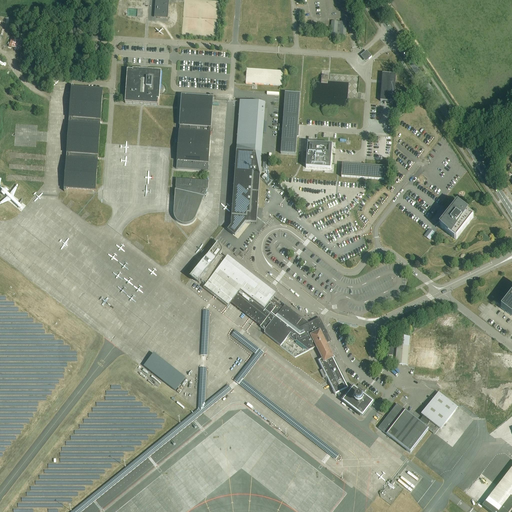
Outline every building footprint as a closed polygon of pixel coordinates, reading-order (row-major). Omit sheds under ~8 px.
[(155,0),(154,18),(167,19),(169,3),(168,0),(155,0)] [(346,37),(347,23),(332,22),(331,36),(346,37)] [(367,51),(361,56),(366,62),(372,57),(367,51)] [(159,84),(160,73),(158,72),(145,72),(130,70),(127,70),(125,96),(125,103),(158,106),(159,95),(159,84)] [(247,70),(246,84),(252,84),(254,84),(255,84),(282,86),(283,72),(247,70)] [(394,103),(396,75),(382,74),(380,102),(394,103)] [(103,95),(103,91),(74,88),(74,86),(72,86),(64,192),(66,192),(67,190),(96,192),(98,161),(98,158),(100,125),(101,123),(103,95)] [(297,137),(300,94),(285,93),(281,154),(296,155),(297,137)] [(209,162),(210,147),(213,100),(213,96),(211,96),(211,98),(182,96),(181,107),(178,156),(177,156),(176,169),(208,171),(209,162)] [(256,223),(259,180),(260,153),(254,152),(255,142),(262,135),(265,103),(240,101),(240,106),(232,215),(231,226),(231,227),(227,231),(234,237),(238,232),(246,223),(256,223)] [(308,144),(306,168),(330,170),(332,146),(308,144)] [(385,167),(342,164),(341,178),(384,181),(385,167)] [(196,219),(208,189),(208,181),(176,179),(174,213),(174,214),(174,215),(174,216),(175,218),(175,219),(176,220),(177,221),(178,222),(179,223),(180,224),(181,224),(182,224),(183,225),(184,225),(186,225),(187,225),(189,224),(190,224),(191,224),(192,223),(193,222),(194,221),(195,220),(196,219)] [(456,239),(473,217),(457,205),(451,212),(440,226),(456,239)] [(428,231),(424,236),(430,241),(435,233),(430,229),(428,231)] [(326,344),(331,342),(319,318),(303,326),(299,322),(302,319),(285,305),(283,308),(272,300),(275,296),(267,290),(268,289),(260,284),(254,280),(254,279),(247,273),(246,274),(243,272),(244,271),(235,264),(234,265),(227,259),(226,260),(220,255),(221,253),(222,252),(222,251),(222,250),(222,249),(218,243),(216,245),(211,252),(191,277),(190,279),(197,284),(200,280),(201,280),(207,285),(204,289),(215,297),(228,307),(231,303),(252,320),(261,327),(260,327),(265,331),(265,335),(281,346),(288,336),(295,341),(296,341),(309,351),(312,349),(317,347),(317,349),(326,344)] [(511,293),(501,308),(511,316),(511,293)] [(407,366),(410,337),(398,336),(395,365),(407,366)] [(318,361),(323,370),(320,372),(324,379),(326,377),(335,395),(337,394),(338,396),(344,401),(343,401),(362,417),(373,403),(354,388),(350,393),(348,392),(347,389),(348,389),(332,355),(326,344),(317,349),(322,359),(318,361)] [(175,391),(186,378),(154,354),(144,367),(175,391)] [(423,417),(419,422),(429,429),(435,434),(441,425),(443,427),(458,408),(439,393),(421,415),(423,417)] [(429,429),(419,422),(397,404),(386,418),(378,428),(410,453),(429,429)] [(501,482),(482,506),(489,511),(509,511),(511,508),(511,468),(504,478),(501,482)]
